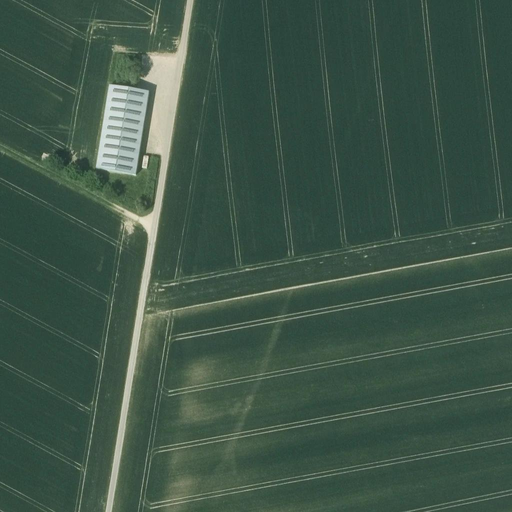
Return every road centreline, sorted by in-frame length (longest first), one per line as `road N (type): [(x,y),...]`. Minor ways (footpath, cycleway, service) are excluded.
road 1 (track): [(180,62),(109,511)]
road 2 (track): [(153,230),(0,149)]
